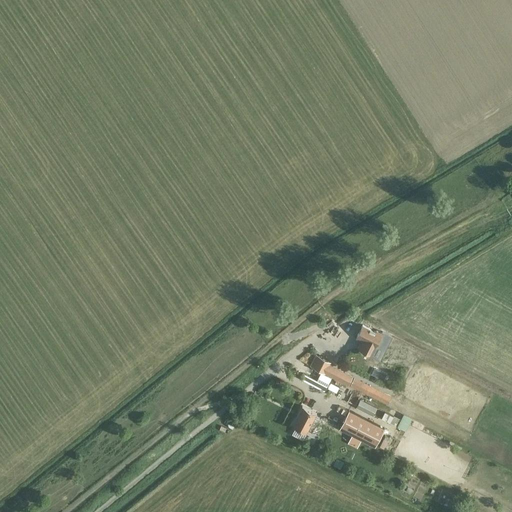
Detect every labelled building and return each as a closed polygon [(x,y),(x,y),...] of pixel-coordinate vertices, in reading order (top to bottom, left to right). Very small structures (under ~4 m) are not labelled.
[(358,335),(356,338),(362,341),(358,349),(370,355),(374,347),(375,348),(378,342),(382,344),(388,334),(383,331),(382,333),(376,330),(375,332),(362,325),(357,335),(358,335)] [(349,385),(351,380),(326,367),(329,361),(316,355),(311,366),(349,385)] [(350,385),(387,404),(391,395),(354,377),(350,385)] [(377,407),(360,398),(356,407),(373,415),(377,407)] [(303,405),(293,425),(308,433),(317,413),(303,405)] [(340,428),(375,446),(384,428),(349,410),(340,428)] [(385,412),(381,419),(390,423),(393,417),(385,412)] [(399,417),(394,427),(400,430),(405,420),(399,417)] [(328,455),(325,462),(330,465),(334,458),(328,455)]
